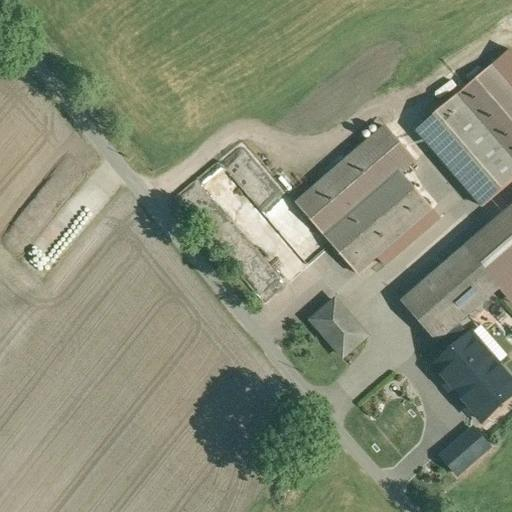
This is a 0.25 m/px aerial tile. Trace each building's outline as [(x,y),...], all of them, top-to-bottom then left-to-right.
[(511,154),(464,96),(421,130),(489,212),(511,193),(511,154)] [(405,171),(328,239),(362,283),(443,216),(405,171)] [(511,209),(404,303),(438,342),(440,340),(465,368),(481,354),(457,326),(511,278),(511,209)] [(377,338),(342,294),(306,322),(343,367),(377,338)] [(465,368),(449,381),(483,422),(511,397),(511,382),(485,351),(481,354),(465,368)]
